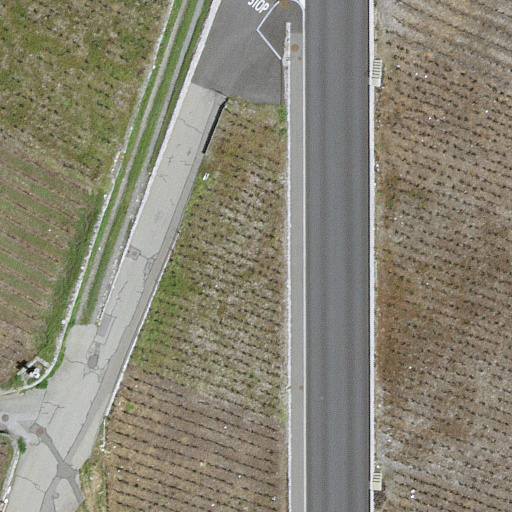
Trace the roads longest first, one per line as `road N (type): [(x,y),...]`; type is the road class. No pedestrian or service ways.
road 1 (tertiary): [(337,0),(336,511)]
road 2 (residential): [(66,425),(246,0)]
